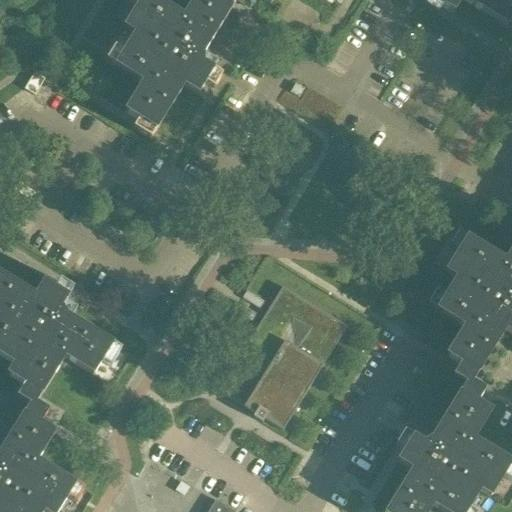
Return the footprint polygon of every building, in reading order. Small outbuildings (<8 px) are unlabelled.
[(230,9),(214,0),(193,0),(182,19),(150,0),(130,0),(129,3),(138,8),(125,30),(135,36),(123,55),(115,50),(107,63),(143,84),(125,114),(155,132),(183,86),(198,95),(212,71),(207,69),(213,60),(203,54),(206,48),(218,28),(230,9)] [(214,0),(230,9),(235,2),(249,11),(253,3),(255,0),(214,0)] [(428,0),(427,1),(434,6),(451,16),(453,15),(460,2),(505,30),(511,19),(511,18),(511,0),(259,0),(269,6),(272,0),(428,0)] [(35,96),(45,80),(34,73),(24,90),(35,96)] [(289,93),(297,99),(302,90),(294,84),(289,93)] [(511,249),(504,263),(457,235),(449,248),(456,253),(444,273),(454,279),(442,299),(434,294),(427,306),(436,312),(463,328),(446,357),(460,366),(456,372),(452,379),(464,386),(460,394),(432,438),(423,432),(417,441),(413,438),(401,456),(398,462),(412,471),(386,511),(428,511),(432,506),(441,511),(469,511),(467,511),(479,491),(490,498),(503,477),(511,483),(511,481),(511,465),(472,441),(490,413),(480,407),(477,405),(484,392),(472,385),(474,382),(477,376),(480,371),(496,344),(504,332),(511,336),(511,249)] [(64,303),(67,299),(63,296),(43,284),(34,299),(0,277),(0,357),(13,366),(6,377),(23,388),(16,400),(29,408),(24,415),(0,453),(0,511),(59,511),(68,498),(76,503),(84,491),(37,462),(54,434),(41,425),(43,423),(49,413),(36,406),(41,398),(40,398),(64,359),(93,377),(101,364),(109,369),(120,352),(66,319),(73,309),(64,303)] [(282,432),(347,328),(283,287),(218,392),(246,410),(248,406),(256,411),(253,414),(254,415),(252,418),(262,424),(264,421),(282,432)] [(175,491),(183,497),(188,488),(180,483),(175,491)] [(231,511),(216,502),(209,511),(231,511)]
